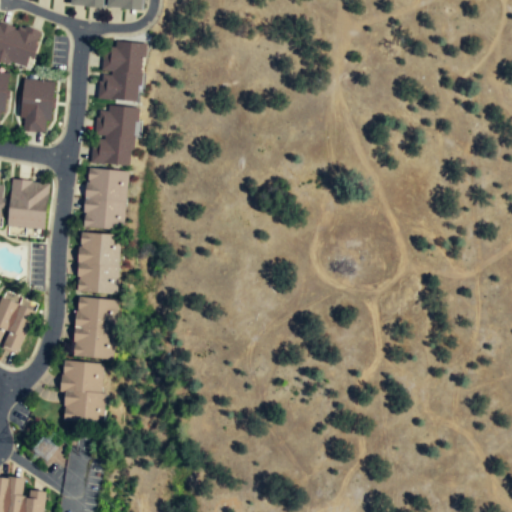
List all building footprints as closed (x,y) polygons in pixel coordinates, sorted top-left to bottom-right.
[(70,0),(70,6),(103,8),(103,0),(70,0)] [(142,0),(106,0),(106,9),(142,11),(142,0)] [(0,61),(31,69),(39,32),(0,22),(0,61)] [(138,102),(143,44),(104,41),(99,99),(138,102)] [(0,111),(4,112),(8,72),(0,71),(0,111)] [(46,134),(53,83),(23,79),(16,130),(46,134)] [(90,163),(133,167),(139,110),(96,106),(90,163)] [(87,169),(81,228),(123,232),(129,173),(87,169)] [(6,228),(44,231),(48,183),(10,180),(6,228)] [(76,293),(119,294),(121,235),(78,233),(76,293)] [(0,346),(18,354),(36,310),(1,296),(0,298),(0,346)] [(119,301),(77,297),(72,356),(114,360),(119,301)] [(59,421),(102,424),(106,363),(63,361),(59,421)] [(0,478),(0,511),(44,511),(45,492),(24,492),(24,479),(0,478)]
